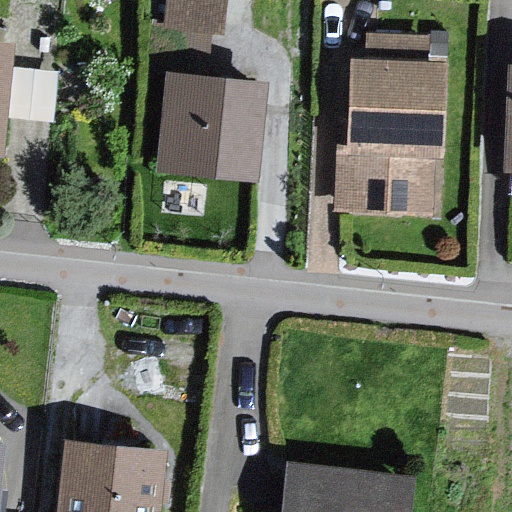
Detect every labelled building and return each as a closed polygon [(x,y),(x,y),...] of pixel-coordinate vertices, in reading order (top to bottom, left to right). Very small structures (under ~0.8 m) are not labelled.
[(259,0),(166,0),(152,179),(249,188),(259,0)] [(447,67),(342,62),(328,220),(439,229),(447,67)] [(511,67),(497,67),(496,174),(511,174),(511,67)] [(155,511),(163,456),(53,442),(48,511),(155,511)] [(407,511),(412,477),(278,466),(276,511),(407,511)]
